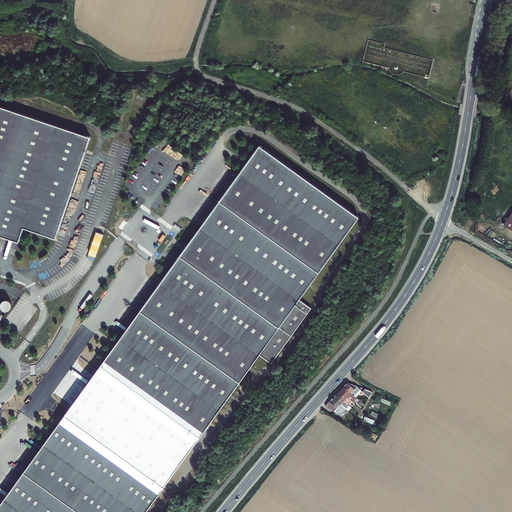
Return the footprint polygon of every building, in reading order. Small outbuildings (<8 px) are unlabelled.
[(0,106),(0,235),(19,242),(23,228),(56,239),(90,137),(0,106)] [(260,145),(100,365),(200,437),(259,355),(271,363),(311,308),(299,299),(359,217),(260,145)] [(13,306),(7,298),(0,303),(6,311),(13,306)] [(358,391),(348,382),(344,386),(355,396),(356,395),(355,394),(358,391)] [(344,386),(341,390),(350,399),(352,397),(353,398),(353,399),(356,402),(358,400),(355,396),(344,386)] [(372,392),(365,388),(362,394),(369,398),(372,392)] [(341,390),(337,393),(348,403),(349,402),(348,401),(350,399),(341,390)] [(348,403),(337,393),(334,397),(345,407),(346,408),(349,404),(348,403)] [(345,407),(334,397),(326,405),(339,414),(345,407)] [(145,511),(163,488),(64,416),(0,504),(0,511),(145,511)]
